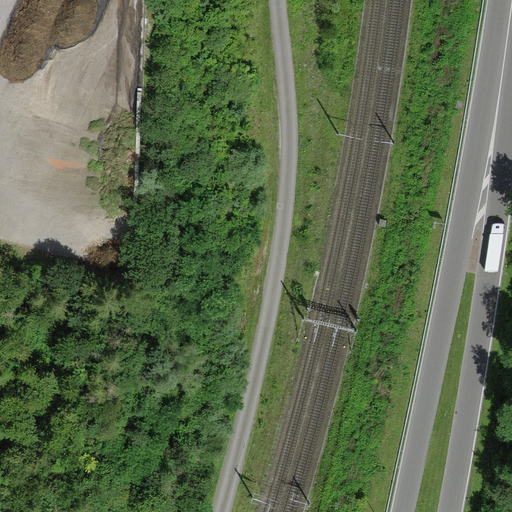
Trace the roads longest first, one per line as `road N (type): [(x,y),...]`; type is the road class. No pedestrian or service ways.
road 1 (track): [(278,0),(289,176),(271,303),(222,511)]
road 2 (secondary): [(501,82),(403,511)]
road 3 (secondary): [(450,511),(490,271),(501,82)]
